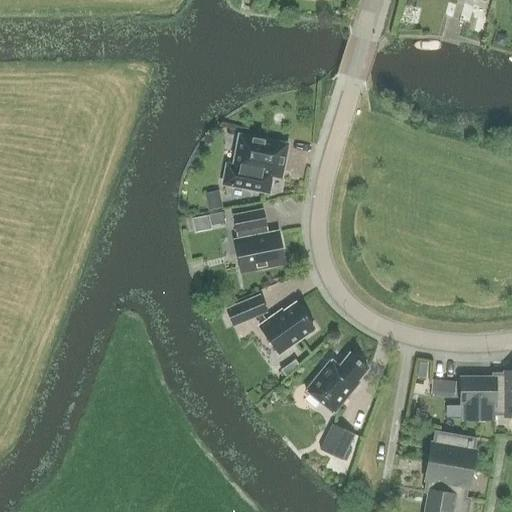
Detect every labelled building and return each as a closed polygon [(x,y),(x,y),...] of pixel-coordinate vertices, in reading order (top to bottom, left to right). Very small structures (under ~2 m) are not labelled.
[(281,178),(287,146),(240,137),(234,167),(227,165),(224,184),(269,193),(272,176),(281,178)] [(209,211),(223,209),(219,191),(205,194),(209,211)] [(265,236),(263,227),(266,227),(263,211),(234,217),(237,232),(240,232),(241,241),(235,242),(241,273),(285,264),(279,233),(265,236)] [(223,213),(209,216),(211,226),(225,223),(223,213)] [(241,323),(267,313),(260,296),(234,307),(241,323)] [(314,329),(296,304),(273,321),(272,319),(260,327),(279,354),(314,329)] [(368,369),(350,355),(339,367),(331,361),(306,391),(334,414),(359,383),(358,382),(368,369)] [(299,366),(295,360),(281,370),(287,378),(299,366)] [(420,363),(418,378),(426,379),(429,365),(420,363)] [(505,416),(511,416),(511,373),(505,374),(493,374),(493,379),(494,379),(494,416),(495,416),(505,416)] [(495,421),(495,416),(494,416),(494,379),(493,379),(462,379),(462,405),(463,405),(463,421),(495,421)] [(457,383),(433,380),(431,395),(455,398),(457,383)] [(347,462),(352,451),(349,449),(355,436),(333,425),(320,450),(343,461),(343,460),(347,462)] [(429,462),(472,470),(475,452),(474,452),(476,439),(435,432),(433,444),(429,462)] [(466,499),(466,498),(468,488),(472,470),(429,462),(426,481),(427,481),(425,493),(429,494),(430,493),(466,499)] [(430,493),(429,494),(426,511),(468,511),(471,499),(466,498),(466,499),(430,493)]
